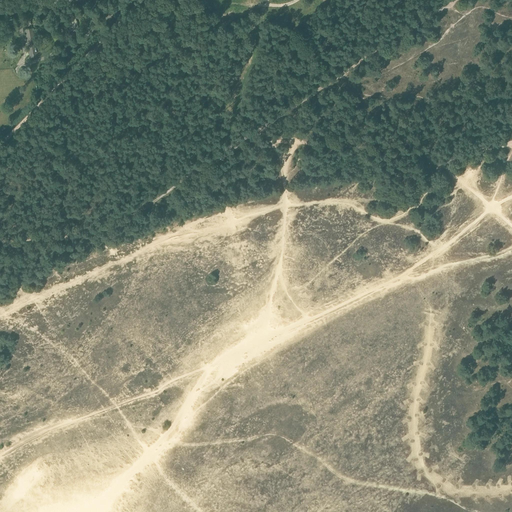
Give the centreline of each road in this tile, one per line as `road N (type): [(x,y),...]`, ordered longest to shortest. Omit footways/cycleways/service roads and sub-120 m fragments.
road 1 (track): [(511,197),(403,278),(226,361),(99,511)]
road 2 (track): [(0,233),(129,208),(235,145)]
road 3 (track): [(0,153),(141,0)]
road 4 (track): [(273,143),(287,158),(282,250),(258,341)]
road 5 (track): [(296,139),(458,158),(484,151)]
road 6 (track): [(333,82),(375,78),(466,13)]
road 7 (track): [(455,0),(333,82)]
